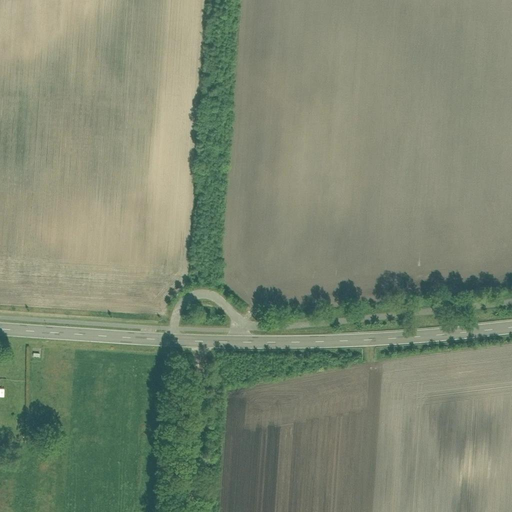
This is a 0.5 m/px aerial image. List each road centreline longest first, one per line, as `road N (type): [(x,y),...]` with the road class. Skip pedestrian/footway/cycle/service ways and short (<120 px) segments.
road 1 (tertiary): [(511,327),(265,341),(0,328)]
road 2 (track): [(206,340),(194,511)]
